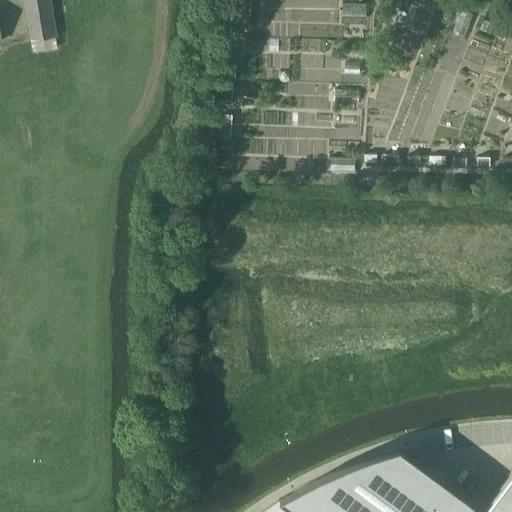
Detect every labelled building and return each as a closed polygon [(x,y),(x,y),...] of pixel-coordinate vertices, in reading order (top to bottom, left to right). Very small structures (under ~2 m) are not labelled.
[(23,0),(30,40),(54,36),(48,0),(23,0)] [(231,4),(229,15),(236,15),(241,16),(242,5),(231,4)] [(228,28),(228,36),(238,37),(238,29),(228,28)] [(226,55),(224,76),(235,77),(236,56),(226,55)] [(223,82),(221,104),(231,104),(233,83),(223,82)] [(221,114),(219,135),(230,136),(232,115),(221,114)] [(219,146),(218,166),(228,166),(229,146),(219,146)] [(377,153),(365,153),(365,161),(377,161),(377,153)] [(399,154),(382,154),(382,163),(399,163),(399,154)] [(421,154),(409,154),(409,163),(421,163),(421,154)] [(441,155),(430,155),(430,163),(441,163),(441,155)] [(490,156),(477,156),(477,164),(490,164),(490,156)] [(511,156),(503,157),(503,166),(511,165),(511,156)] [(468,157),(454,157),(454,167),(468,167),(468,157)] [(511,511),(511,469),(491,498),(492,499),(485,508),(401,445),(371,455),(347,464),(324,474),(302,485),(280,498),(279,498),(280,498),(298,511),(511,511)]
